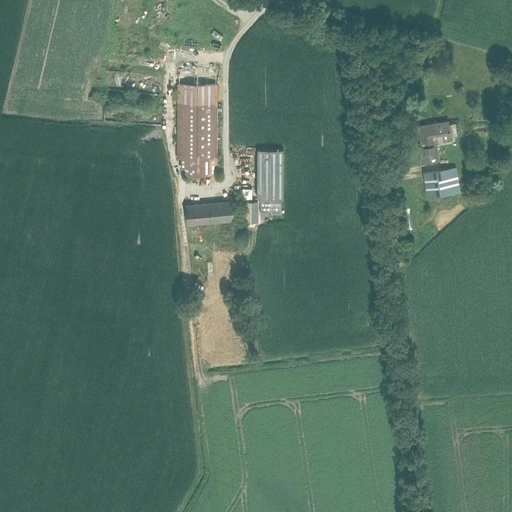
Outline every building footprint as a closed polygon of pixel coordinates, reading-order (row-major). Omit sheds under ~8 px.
[(219,178),(219,61),(173,61),(173,163),(189,163),(189,178),(219,178)] [(453,139),(450,120),(416,125),(421,162),(440,160),(437,142),(453,139)] [(165,139),(125,135),(124,145),(133,146),(132,156),(163,159),(165,139)] [(281,147),(254,147),(254,199),(281,199),(281,147)] [(458,168),(420,174),(424,201),(462,195),(458,168)] [(187,224),(233,221),(232,199),(186,203),(187,224)] [(272,215),(292,215),(292,201),(272,201),(272,215)]
